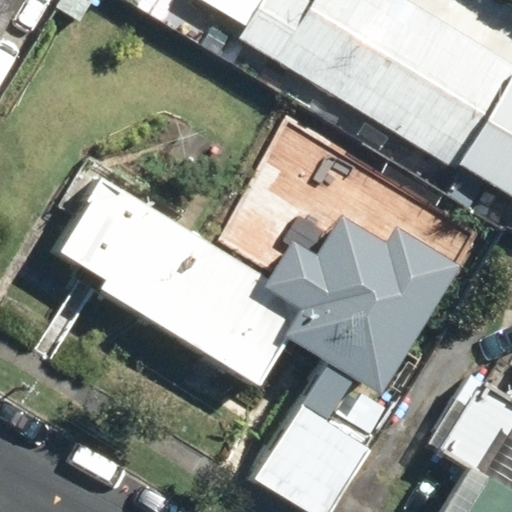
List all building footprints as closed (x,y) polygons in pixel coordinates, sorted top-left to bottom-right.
[(0,0),(0,14),(8,0),(0,0)] [(441,165),(443,162),(511,203),(511,86),(494,76),(502,61),(399,0),(246,0),(225,37),(441,165)] [(91,276),(86,284),(246,384),(272,343),(365,401),(446,273),(381,233),(365,258),(314,226),(277,286),(90,168),(41,245),(91,276)] [(455,464),(425,511),(511,511),(511,366),(495,395),(467,378),(426,447),(455,464)] [(290,410),(248,482),(298,511),(327,511),(363,452),(290,410)]
